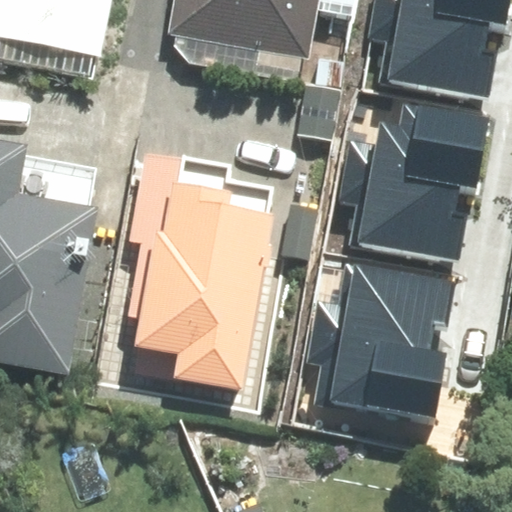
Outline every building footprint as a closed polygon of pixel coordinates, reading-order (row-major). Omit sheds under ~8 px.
[(0,0),(0,34),(106,55),(116,0),(0,0)] [(181,0),(175,32),(195,36),(190,61),(307,83),(322,0),(181,0)] [(401,41),(394,80),(490,97),(507,0),(380,0),(374,36),(401,41)] [(345,71),(312,65),(300,138),(332,144),(345,71)] [(367,205),(360,242),(456,260),(483,120),(405,105),(401,125),(380,121),(376,139),(354,135),(341,200),(367,205)] [(32,144),(0,138),(0,363),(76,375),(102,206),(24,194),(32,144)] [(253,386),(280,214),(235,207),(238,189),(181,180),(184,157),(149,151),(135,240),(147,242),(136,315),(147,317),(143,346),(188,353),(184,375),(253,386)] [(326,364),(320,401),(434,420),(457,282),(355,265),(348,306),(320,301),(310,362),(326,364)]
